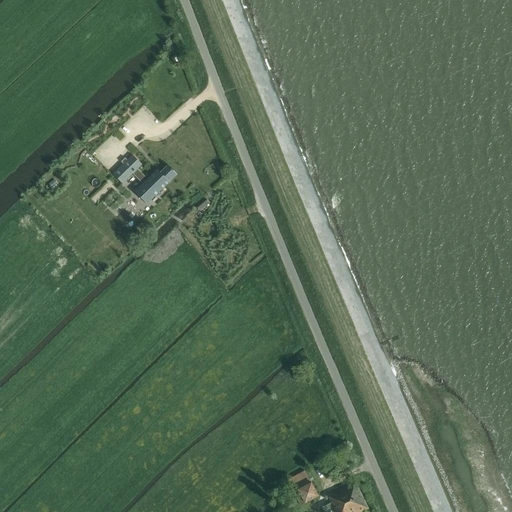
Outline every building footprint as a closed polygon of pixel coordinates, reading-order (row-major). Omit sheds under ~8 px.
[(173,107),(165,115),(173,124),(182,115),(173,107)] [(192,171),(218,148),(206,135),(194,146),(191,144),(178,156),(192,171)] [(124,164),(114,174),(123,184),(133,174),(143,184),(135,191),(148,204),(149,203),(170,182),(178,174),(174,170),(173,168),(172,169),(168,165),(161,172),(158,169),(148,179),(138,169),(143,165),(133,155),(128,160),(126,158),(121,162),(124,164)] [(109,174),(91,190),(116,216),(133,199),(109,174)] [(291,478),(302,502),(321,494),(310,469),(291,478)] [(361,511),(367,509),(354,483),(329,495),(333,504),(331,505),(333,511),(361,511)]
